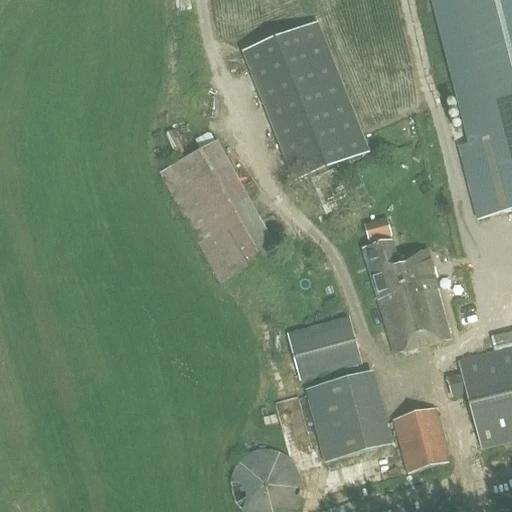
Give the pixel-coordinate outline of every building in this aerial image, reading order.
[(462,149),(480,222),(511,213),(511,0),(435,0),(473,146),(462,149)] [(292,51),(328,40),(322,22),(286,32),(292,51)] [(274,107),(288,151),(323,139),(325,144),(356,134),(342,90),(347,88),(342,71),(301,84),(305,97),(274,107)] [(202,152),(161,174),(222,285),(280,253),(219,142),(216,144),(211,135),(206,135),(196,141),(202,152)] [(366,226),(371,244),(395,239),(389,220),(366,226)] [(397,356),(453,340),(429,253),(399,261),(394,243),(364,251),(378,303),(382,302),(397,356)] [(243,281),(248,295),(292,279),(287,265),(243,281)] [(455,317),(459,342),(470,340),(466,315),(455,317)] [(303,383),(364,366),(351,320),(290,337),(303,383)] [(511,443),(511,351),(461,365),(464,376),(463,376),(469,396),(483,451),(511,443)] [(399,450),(381,370),(314,386),(333,466),(399,450)] [(455,399),(469,396),(463,376),(450,380),(455,399)] [(410,475),(452,465),(438,411),(396,422),(410,475)] [(240,458),(255,511),(304,511),(310,511),(291,444),(240,458)]
